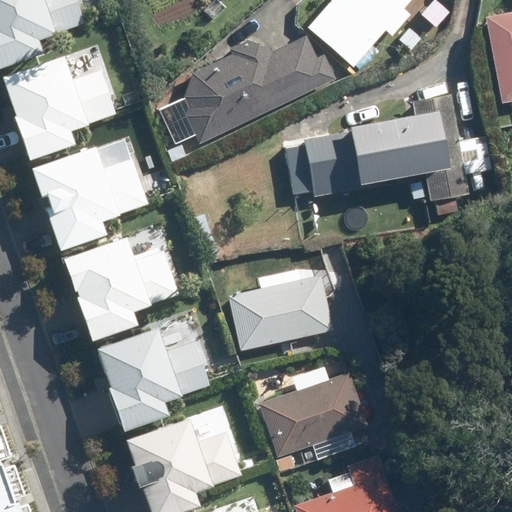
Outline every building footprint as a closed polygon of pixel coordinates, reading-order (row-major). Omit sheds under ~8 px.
[(0,0),(0,63),(35,53),(31,40),(80,23),(71,0),(0,0)] [(216,0),(211,0),(202,11),(212,20),(224,7),(216,0)] [(407,15),(401,9),(408,0),(328,0),(305,26),(350,66),(382,30),(388,36),(407,15)] [(511,10),(482,17),(497,102),(511,99),(511,10)] [(405,28),(396,39),(409,49),(418,39),(405,28)] [(189,73),(180,97),(185,106),(183,114),(197,143),(333,79),(320,54),(313,57),(302,35),(269,51),(267,48),(244,39),(225,48),(227,54),(189,73)] [(69,144),(64,131),(112,115),(97,71),(65,82),(56,56),(0,74),(0,91),(9,118),(7,119),(21,161),(69,144)] [(302,145),(282,149),(291,195),(422,172),(427,202),(467,196),(463,176),(490,171),(483,137),(457,141),(449,95),(409,102),(412,119),(300,139),(302,145)] [(87,145),(24,168),(53,250),(100,234),(96,222),(145,205),(129,161),(97,172),(87,145)] [(179,145),(165,151),(169,161),(183,156),(179,145)] [(196,239),(209,235),(201,213),(189,217),(196,239)] [(209,235),(196,239),(203,260),(215,256),(209,235)] [(127,313),(176,295),(160,252),(129,262),(120,237),(56,259),(85,341),(131,324),(127,313)] [(318,276),(226,296),(238,351),(330,331),(318,276)] [(90,349),(104,387),(101,389),(116,433),(163,417),(157,402),(206,386),(191,342),(161,353),(151,327),(90,349)] [(275,458),(363,427),(345,372),(256,403),(275,458)] [(119,441),(143,511),(175,511),(193,506),(189,493),(238,476),(223,433),(191,444),(183,418),(119,441)] [(394,511),(375,457),(344,467),(350,486),(290,507),(292,511),(394,511)] [(0,511),(11,511),(8,500),(4,501),(0,489),(0,511)]
